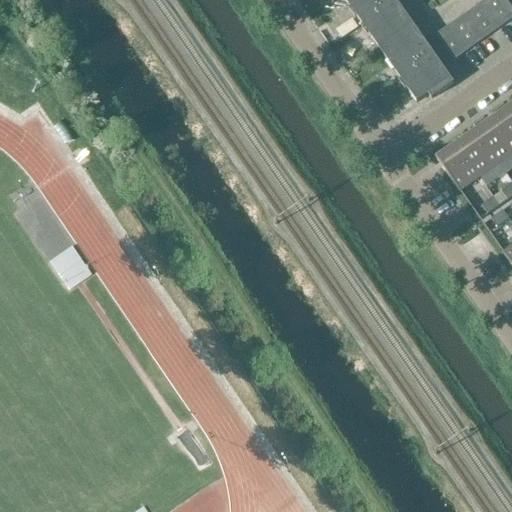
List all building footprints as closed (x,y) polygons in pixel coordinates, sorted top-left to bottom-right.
[(344,0),(417,103),(427,97),(430,101),(453,85),(450,80),(446,83),(388,0),(344,0)] [(445,48),(456,41),(465,53),(511,19),(511,9),(505,0),(487,0),(437,36),(445,48)] [(454,61),(465,53),(456,41),(445,48),(454,61)] [(511,106),(496,118),(511,141),(511,106)] [(511,141),(496,118),(476,132),(499,165),(511,155),(511,141)] [(476,132),(456,146),(479,179),(499,165),(476,132)] [(479,179),(456,146),(436,160),(459,193),(479,179)] [(511,186),(501,194),(507,202),(511,198),(511,186)] [(494,199),(482,208),(487,216),(500,207),(494,199)] [(503,213),(491,221),(497,229),(509,221),(503,213)] [(511,248),(503,255),(511,268),(511,248)]
